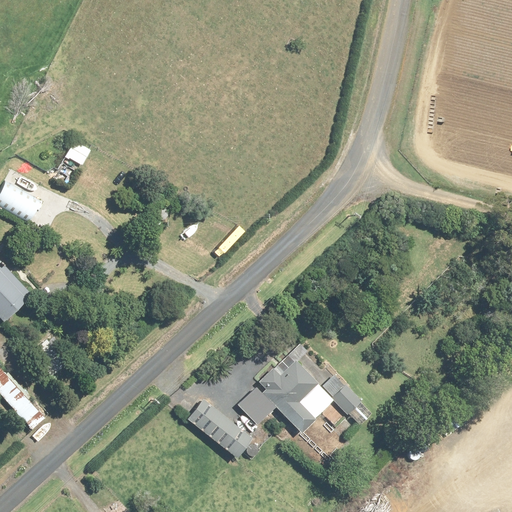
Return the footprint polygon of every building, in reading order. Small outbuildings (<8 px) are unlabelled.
[(90,151),(74,141),(64,157),(80,166),(90,151)] [(39,200),(5,181),(0,189),(0,201),(29,218),(39,200)] [(157,207),(154,223),(164,225),(167,209),(157,207)] [(0,320),(1,322),(29,295),(0,264),(0,320)] [(315,386),(286,356),(235,405),(254,425),(272,407),(298,434),(313,420),(297,403),(315,386)] [(45,415),(0,365),(0,394),(30,428),(45,415)] [(370,413),(332,375),(319,388),(358,426),(370,413)] [(250,439),(192,394),(177,414),(234,459),(250,439)]
